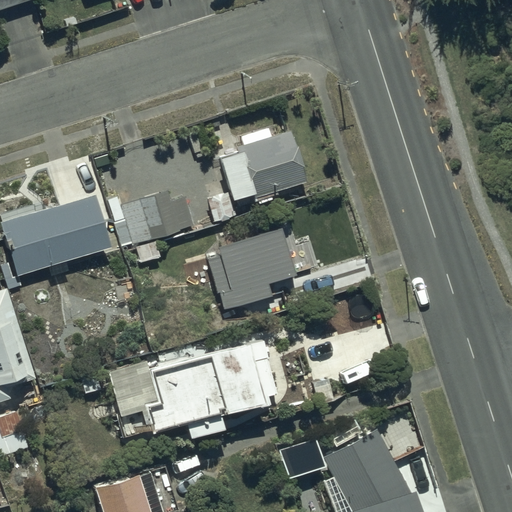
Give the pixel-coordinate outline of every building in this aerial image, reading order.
[(210,195),(204,197),(209,220),(232,215),(228,197),(232,197),(234,205),(255,200),(275,196),(273,188),(301,182),(285,130),(267,136),(264,127),(237,136),(239,143),(230,145),(231,150),(212,156),(218,173),(205,177),(210,195)] [(86,189),(0,217),(0,240),(7,262),(0,264),(0,270),(6,291),(20,286),(16,274),(104,246),(86,189)] [(163,189),(118,204),(123,219),(113,222),(120,245),(130,242),(131,243),(190,225),(181,197),(167,201),(163,189)] [(205,258),(202,250),(183,256),(192,288),(212,282),(220,310),(266,296),(272,317),(291,312),(287,298),(298,295),(294,281),(267,289),(265,281),(290,274),(282,246),(293,242),(286,217),(253,227),(255,233),(213,245),(216,255),(205,258)] [(30,377),(1,287),(0,287),(0,398),(4,397),(1,387),(30,377)] [(273,403),(258,341),(240,345),(239,343),(182,356),(181,354),(152,361),(153,364),(143,367),(142,360),(104,369),(114,411),(111,412),(117,436),(144,429),(145,431),(179,422),(183,436),(216,428),(213,413),(244,405),(245,409),(273,403)] [(0,453),(24,444),(14,420),(22,417),(12,394),(0,399),(0,453)] [(409,492),(377,432),(324,460),(352,511),(348,511),(418,511),(412,491),(409,492)] [(278,452),(288,480),(325,468),(315,439),(278,452)] [(159,511),(147,472),(92,489),(99,511),(159,511)]
